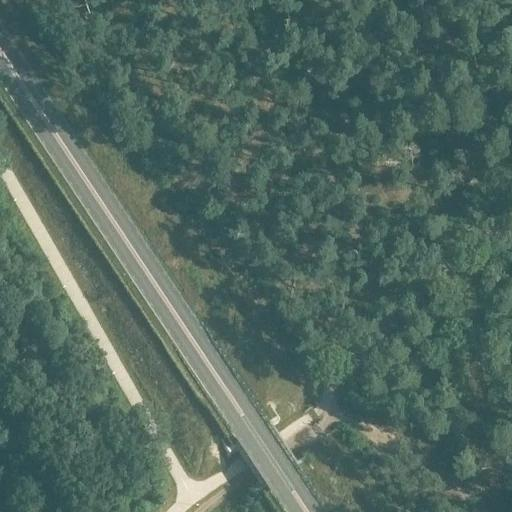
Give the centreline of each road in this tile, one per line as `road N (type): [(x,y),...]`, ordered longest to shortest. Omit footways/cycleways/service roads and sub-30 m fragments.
road 1 (primary): [(305,511),(0,53)]
road 2 (track): [(511,172),(328,397)]
road 3 (track): [(200,511),(321,429),(331,417),(328,397)]
road 4 (track): [(192,499),(310,420),(328,397)]
road 5 (track): [(425,0),(500,135),(511,142)]
